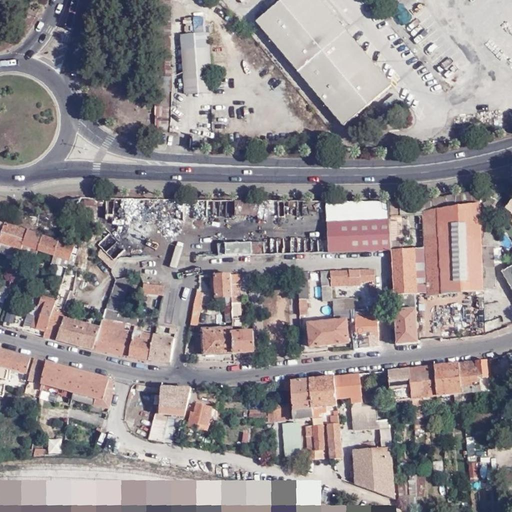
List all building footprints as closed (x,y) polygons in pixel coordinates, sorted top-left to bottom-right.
[(159,77),(159,90),(172,90),(172,76),(170,76),(170,0),(162,0),(160,58),(159,77)] [(321,0),(284,0),(257,23),(346,127),(394,85),(321,0)] [(182,34),(186,93),(212,92),(207,33),(192,33),(182,34)] [(158,106),(157,131),(170,131),(170,106),(169,106),(170,92),(159,92),(158,106)] [(474,204),(473,191),(449,195),(423,199),(424,212),(474,204)] [(489,191),(484,194),(487,199),(481,202),(489,215),(496,212),(491,204),(495,201),(489,191)] [(426,249),(414,249),(416,293),(428,293),(428,296),(443,295),(443,293),(482,292),(482,286),(482,271),(481,247),(495,246),(501,246),(502,246),(505,246),(480,203),(474,204),(424,212),(423,199),(401,201),(402,215),(424,214),(426,249)] [(396,345),(418,343),(416,293),(414,249),(405,250),(405,235),(402,235),(402,215),(401,201),(389,201),(390,220),(391,250),(396,345)] [(503,213),(511,220),(511,211),(507,208),(503,213)] [(328,253),(391,250),(390,220),(327,222),(328,253)] [(0,248),(0,253),(18,259),(19,255),(27,233),(0,223),(0,247),(0,248)] [(27,233),(19,255),(31,259),(34,251),(71,261),(74,246),(40,238),(27,233)] [(226,256),(243,255),(242,243),(225,244),(226,256)] [(164,257),(169,257),(179,257),(179,249),(169,250),(168,245),(164,245),(164,257)] [(112,269),(119,259),(104,246),(97,255),(112,269)] [(482,271),(482,286),(496,286),(495,263),(495,246),(481,247),(482,271)] [(511,266),(502,272),(511,287),(511,266)] [(374,270),(329,271),(330,284),(360,283),(360,281),(374,281),(374,270)] [(330,284),(329,271),(319,272),(321,288),(330,287),(330,284)] [(308,300),(307,272),(297,273),(298,300),(306,300),(308,300)] [(132,275),(115,279),(100,328),(94,349),(130,357),(134,334),(138,316),(121,312),(132,275)] [(230,275),(214,275),(215,298),(231,298),(230,275)] [(230,275),(231,298),(231,305),(240,304),(239,275),(230,275)] [(83,289),(84,279),(79,277),(76,287),(83,289)] [(162,295),(164,286),(161,286),(144,284),(142,292),(162,295)] [(330,287),(321,288),(322,304),(332,303),(332,299),(330,287)] [(71,291),(64,311),(67,312),(74,292),(71,291)] [(202,294),(196,292),(190,326),(195,326),(196,325),(202,294)] [(45,331),(54,308),(56,301),(42,296),(31,327),(45,331)] [(349,311),(358,310),(357,298),(343,299),(344,311),(349,311)] [(333,312),(338,311),(344,311),(343,299),(332,299),(332,303),(333,312)] [(306,300),(298,300),(299,317),(307,316),(306,300)] [(58,340),(65,320),(67,312),(64,311),(54,308),(45,331),(43,337),(58,340)] [(376,319),(375,310),(358,310),(349,311),(350,320),(354,319),(356,338),(358,338),(360,349),(379,347),(376,319)] [(176,331),(179,319),(158,315),(156,327),(176,331)] [(94,349),(100,328),(65,320),(58,340),(94,349)] [(346,320),(306,324),(309,348),(348,344),(346,320)] [(196,355),(233,354),(233,333),(233,330),(202,330),(203,337),(196,338),(196,355)] [(254,353),(253,332),(233,333),(233,354),(254,353)] [(150,360),(154,337),(134,334),(130,357),(150,360)] [(171,362),(175,340),(154,337),(150,360),(171,362)] [(0,377),(6,379),(8,369),(27,373),(31,359),(0,349),(0,377)] [(25,394),(40,399),(42,390),(46,363),(35,360),(25,394)] [(489,380),(486,361),(459,364),(462,395),(481,393),(479,381),(489,380)] [(42,390),(72,399),(79,372),(46,363),(42,390)] [(435,367),(437,397),(462,395),(459,364),(435,367)] [(424,398),(437,397),(435,367),(409,369),(412,400),(414,418),(426,417),(424,398)] [(412,400),(409,369),(388,372),(391,402),(412,400)] [(72,399),(109,409),(114,390),(113,381),(79,372),(72,399)] [(355,485),(395,501),(389,420),(377,421),(376,405),(363,406),(360,374),(334,376),(336,399),(349,398),(352,430),(379,428),(381,449),(353,451),(355,485)] [(336,406),(336,399),(334,376),(309,379),(312,419),(312,427),(315,460),(322,459),(321,451),(323,451),(320,418),(317,418),(317,413),(326,412),(326,406),(336,406)] [(312,419),(309,379),(282,382),(283,390),(291,390),(292,420),(312,419)] [(162,388),(136,383),(136,388),(161,393),(162,388)] [(149,439),(164,443),(168,415),(184,416),(191,389),(162,388),(161,393),(159,407),(156,407),(153,419),(149,439)] [(286,402),(272,403),(272,408),(267,408),(267,422),(288,420),(286,402)] [(211,409),(195,404),(193,414),(189,413),(186,426),(206,431),(211,409)] [(426,424),(426,422),(426,417),(414,418),(414,423),(414,425),(426,424)] [(283,436),(298,434),(298,424),(282,424),(283,436)] [(330,459),(334,458),(341,458),(338,424),(331,424),(327,424),(330,459)] [(307,461),(315,460),(312,427),(304,428),(307,461)] [(299,444),(298,434),(283,436),(283,445),(299,444)] [(400,501),(416,507),(415,481),(399,483),(400,501)] [(459,511),(459,499),(451,500),(451,511),(459,511)]
